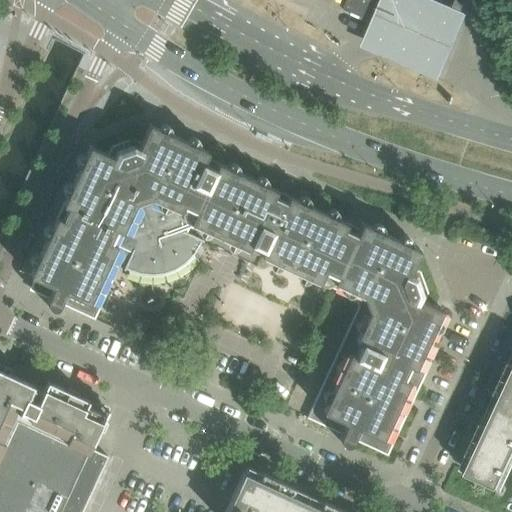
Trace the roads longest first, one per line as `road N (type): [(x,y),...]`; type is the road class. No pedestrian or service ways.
road 1 (residential): [(403,507),(0,321)]
road 2 (secondary): [(122,25),(215,82),(331,137),(511,194)]
road 3 (secondary): [(511,140),(322,75),(179,0)]
road 4 (residential): [(0,276),(122,25)]
road 5 (residential): [(403,507),(501,298),(511,298)]
